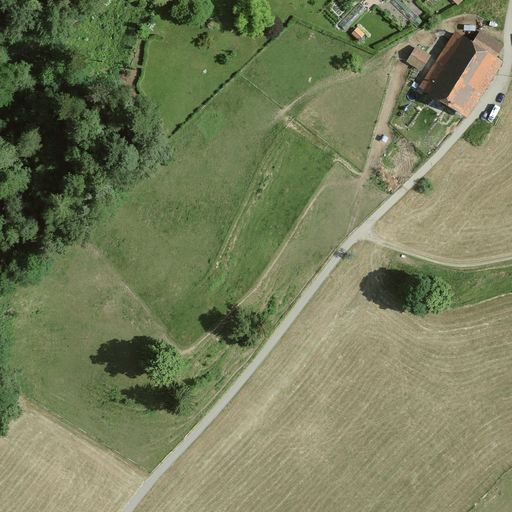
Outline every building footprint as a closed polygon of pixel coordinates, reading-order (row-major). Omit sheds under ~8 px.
[(423,21),(400,0),(388,0),(417,27),(423,21)] [(366,9),(360,3),(339,24),(346,31),(366,9)] [(364,34),(358,28),(352,34),(359,40),(364,34)] [(473,43),(456,32),(422,84),(466,113),(500,59),(496,56),(503,45),(481,31),(473,43)] [(430,54),(417,46),(408,61),(421,69),(430,54)] [(429,71),(437,59),(432,56),(424,68),(429,71)]
